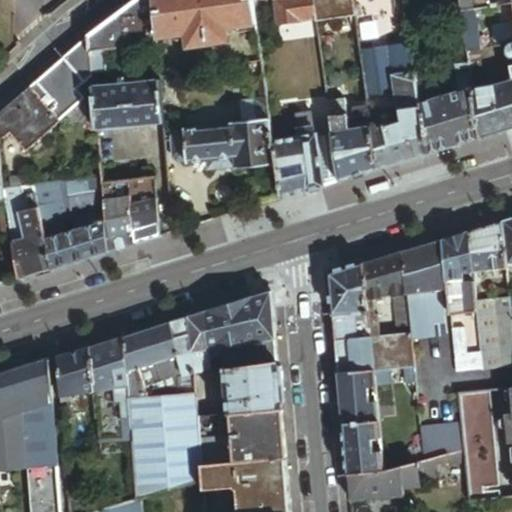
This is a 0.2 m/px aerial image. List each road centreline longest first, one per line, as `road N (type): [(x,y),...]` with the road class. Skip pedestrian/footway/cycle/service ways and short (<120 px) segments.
road 1 (secondary): [(0,336),(296,247)]
road 2 (residential): [(320,511),(296,247)]
road 3 (secondary): [(296,247),(511,179)]
road 4 (residential): [(115,0),(0,92)]
